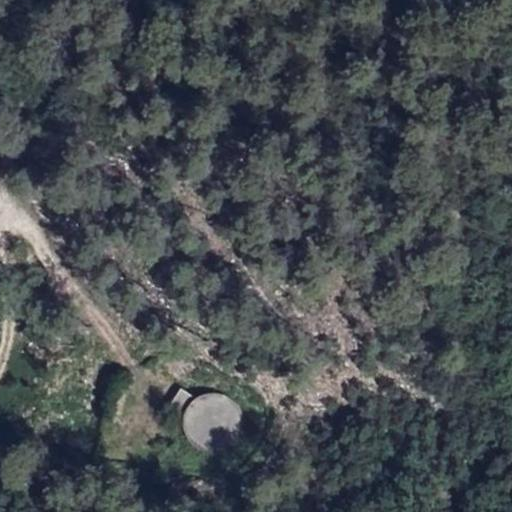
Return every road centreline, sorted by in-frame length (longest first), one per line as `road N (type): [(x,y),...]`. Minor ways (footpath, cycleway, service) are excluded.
road 1 (track): [(0,205),(205,425)]
road 2 (track): [(0,343),(24,294),(0,216)]
